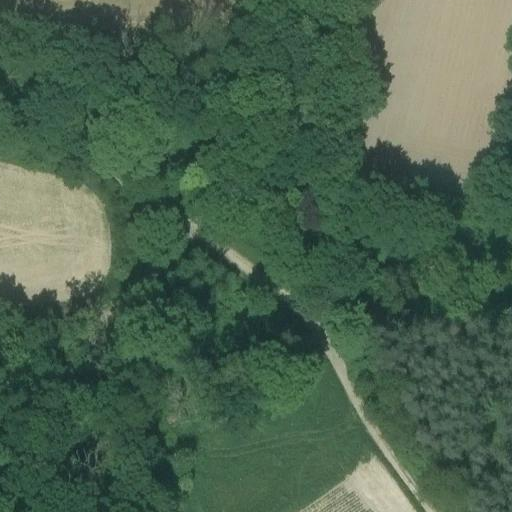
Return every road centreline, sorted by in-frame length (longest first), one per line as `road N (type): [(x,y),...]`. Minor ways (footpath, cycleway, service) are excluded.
road 1 (track): [(433,511),(370,429),(330,321),(191,220)]
road 2 (track): [(191,220),(220,189),(320,0)]
road 3 (track): [(144,294),(59,337),(0,355)]
